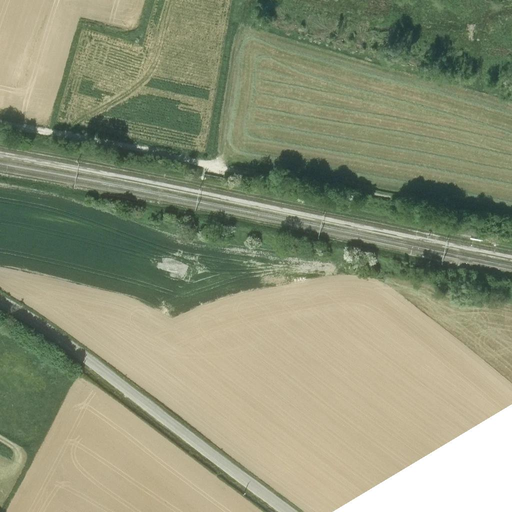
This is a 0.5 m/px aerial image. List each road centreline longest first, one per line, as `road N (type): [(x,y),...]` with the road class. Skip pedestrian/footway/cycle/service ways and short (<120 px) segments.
road 1 (tertiary): [(0,300),(287,511)]
road 2 (track): [(209,164),(0,121)]
